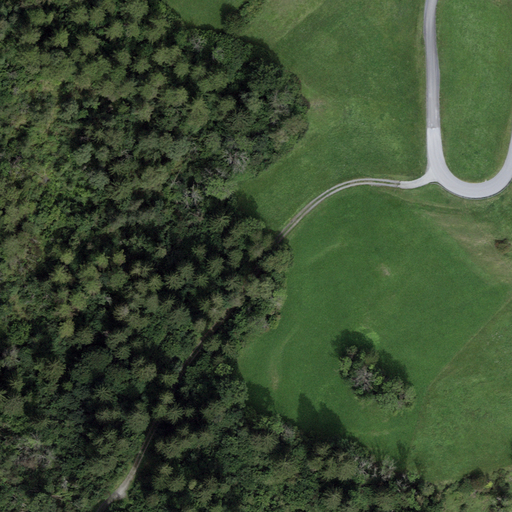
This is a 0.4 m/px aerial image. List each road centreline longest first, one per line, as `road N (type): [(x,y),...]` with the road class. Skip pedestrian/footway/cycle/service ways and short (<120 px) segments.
road 1 (track): [(440,170),(410,184),(342,186),(281,237),(106,511)]
road 2 (unclassified): [(431,0),(437,165),(452,185),(478,190),(502,180),(511,159)]
